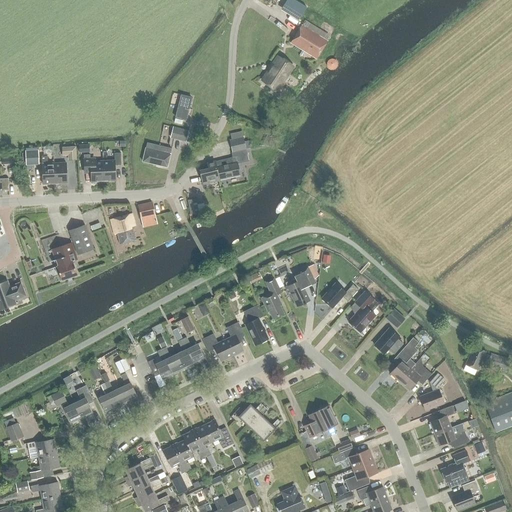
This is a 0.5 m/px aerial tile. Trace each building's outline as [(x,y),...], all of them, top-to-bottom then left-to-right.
[(327,41),(301,26),(290,43),(316,59),(327,41)] [(275,89),(280,81),(282,83),(293,67),(277,57),(261,81),(275,89)] [(326,64),(326,65),(326,66),(327,66),(327,67),(328,68),(329,69),(330,69),(331,70),(332,70),(333,69),(334,69),(335,68),(336,67),(336,66),(337,65),(337,64),(336,63),(336,62),(336,61),(335,61),(335,60),(334,60),(333,60),(333,59),(332,59),(331,59),(330,59),(330,60),(329,60),(328,60),(328,61),(327,61),(327,62),(327,63),(326,64)] [(191,98),(182,95),(179,107),(178,107),(175,117),(185,120),(191,98)] [(188,131),(173,127),(170,137),(186,141),(188,131)] [(229,140),(232,153),(246,150),(243,137),(229,140)] [(142,162),(167,167),(171,149),(146,143),(142,162)] [(89,145),(78,146),(78,153),(89,153),(89,145)] [(61,148),(61,156),(76,155),(76,147),(61,148)] [(24,151),(25,166),(39,165),(38,150),(24,151)] [(114,166),(121,165),(120,153),(114,153),(114,161),(102,161),(103,181),(115,181),(114,166)] [(91,182),(103,181),(102,161),(94,162),(94,158),(90,158),(90,155),(83,155),(84,174),(90,174),(91,182)] [(14,164),(14,156),(0,156),(1,165),(14,164)] [(53,164),(47,164),(47,156),(41,156),(41,164),(42,184),(54,184),(53,164)] [(235,157),(214,162),(218,180),(240,176),(237,162),(235,157)] [(206,164),(200,170),(203,185),(219,181),(218,180),(214,162),(206,164)] [(54,184),(67,183),(66,163),(53,164),(54,184)] [(0,194),(1,195),(1,191),(8,191),(8,179),(0,179),(0,194)] [(190,214),(198,212),(195,198),(187,200),(190,214)] [(137,206),(140,219),(155,216),(151,202),(137,206)] [(132,214),(110,220),(114,235),(117,234),(120,245),(136,240),(132,227),(135,226),(132,214)] [(68,231),(77,255),(93,249),(84,225),(68,231)] [(51,250),(52,250),(56,260),(51,261),(51,262),(56,260),(58,266),(53,267),(54,268),(56,274),(58,273),(61,281),(77,275),(72,262),(77,260),(71,243),(51,250)] [(308,267),(302,270),(294,274),(297,282),(285,288),(289,296),(291,295),(296,307),(309,301),(303,289),(315,283),(308,267)] [(322,273),(321,281),(328,282),(329,274),(322,273)] [(279,306),(281,305),(276,295),(281,293),(274,278),(265,282),(270,294),(261,298),(267,312),(269,311),(272,319),(283,313),(279,306)] [(7,281),(0,283),(0,309),(0,310),(15,305),(14,300),(26,296),(21,283),(13,286),(13,287),(9,288),(7,281)] [(332,308),(342,297),(347,302),(358,290),(352,285),(345,293),(335,284),(321,299),(332,308)] [(236,297),(233,291),(227,294),(230,300),(236,297)] [(348,322),(351,325),(351,326),(352,327),(353,327),(360,333),(375,316),(371,312),(379,304),(364,291),(354,303),(360,308),(348,322)] [(245,325),(254,346),(268,339),(258,319),(263,317),(258,305),(244,312),(249,323),(245,325)] [(404,319),(394,309),(387,317),(397,326),(404,319)] [(183,327),(191,323),(188,316),(180,321),(183,327)] [(231,337),(224,340),(232,356),(243,351),(237,339),(243,335),(237,323),(226,328),(231,337)] [(399,341),(400,339),(389,329),(374,345),(384,354),(388,350),(394,355),(403,344),(399,341)] [(221,361),(232,356),(224,340),(217,343),(213,334),(202,340),(208,352),(215,349),(221,361)] [(162,337),(156,340),(160,348),(166,346),(162,337)] [(186,337),(182,340),(194,364),(204,359),(197,344),(191,347),(186,337)] [(398,364),(390,374),(399,382),(411,369),(415,364),(409,359),(417,350),(414,348),(418,343),(413,338),(393,360),(398,364)] [(182,351),(176,354),(183,369),(194,364),(182,340),(177,342),(182,351)] [(485,352),(474,346),(465,365),(466,365),(463,370),(474,375),(476,370),(477,370),(482,360),(488,363),(487,366),(506,372),(510,360),(491,354),(490,357),(484,354),(485,352)] [(165,347),(161,349),(173,374),(183,369),(176,354),(170,357),(165,347)] [(162,379),(173,374),(161,349),(157,352),(161,361),(155,364),(153,360),(147,362),(154,377),(160,374),(162,379)] [(129,369),(124,358),(114,363),(120,374),(129,369)] [(411,369),(399,382),(408,390),(417,380),(422,385),(431,374),(422,367),(421,368),(416,363),(415,364),(411,369)] [(93,380),(100,377),(94,364),(87,367),(93,380)] [(105,373),(100,375),(104,383),(109,380),(105,373)] [(125,385),(119,388),(126,403),(137,398),(125,373),(121,375),(125,385)] [(443,403),(437,387),(444,380),(437,373),(429,382),(433,392),(420,397),(425,410),(443,403)] [(126,403),(119,388),(113,391),(108,381),(104,383),(116,408),(126,403)] [(105,413),(116,408),(104,383),(100,385),(104,395),(98,398),(105,413)] [(80,400),(74,403),(81,418),(92,413),(88,404),(93,402),(86,386),(76,390),(80,400)] [(458,389),(451,392),(455,399),(449,402),(451,406),(464,399),(458,389)] [(81,418),(74,403),(68,406),(61,391),(51,396),(54,401),(56,406),(61,404),(71,423),(81,418)] [(511,425),(511,392),(485,403),(495,432),(511,425)] [(238,417),(250,429),(262,416),(267,410),(268,410),(260,403),(260,404),(255,409),(250,404),(238,417)] [(336,434),(332,426),(337,424),(328,406),(318,411),(330,436),(336,434)] [(452,406),(439,411),(441,418),(429,423),(434,434),(451,428),(446,417),(455,413),(452,406)] [(325,439),(330,436),(318,411),(308,416),(311,422),(303,425),(309,438),(322,432),(325,439)] [(280,423),(281,423),(277,419),(277,420),(272,425),(262,416),(250,429),(263,441),(275,428),(280,423)] [(13,418),(4,421),(6,427),(5,427),(11,441),(23,436),(18,422),(15,423),(13,418)] [(215,420),(204,425),(212,442),(219,439),(221,441),(219,442),(222,449),(233,444),(225,427),(220,430),(215,420)] [(453,448),(468,442),(463,431),(462,423),(451,428),(434,434),(438,446),(450,441),(453,448)] [(206,448),(205,446),(212,442),(204,425),(193,430),(206,457),(211,454),(207,448),(206,448)] [(184,440),(190,452),(198,449),(199,452),(197,452),(201,459),(206,457),(193,430),(182,436),(184,440)] [(353,438),(360,435),(358,430),(350,433),(353,438)] [(36,448),(38,457),(57,453),(54,439),(37,443),(37,441),(27,443),(28,449),(36,448)] [(186,472),(191,469),(188,463),(186,463),(185,460),(193,457),(190,452),(184,440),(174,445),(186,472)] [(339,452),(352,447),(349,440),(336,445),(339,452)] [(181,474),(186,472),(174,445),(162,451),(170,467),(178,464),(179,467),(178,467),(181,474)] [(318,458),(312,445),(304,449),(311,462),(318,458)] [(343,452),(331,456),(334,464),(344,461),(345,463),(350,461),(353,469),(373,461),(368,450),(346,458),(343,452)] [(466,475),(462,464),(469,461),(465,451),(452,456),(455,464),(440,470),(445,483),(466,475)] [(42,472),(43,472),(43,470),(59,467),(57,453),(38,457),(40,466),(32,468),(33,472),(29,473),(31,480),(43,478),(42,472)] [(145,474),(142,467),(151,463),(154,468),(161,465),(156,453),(149,457),(149,458),(139,463),(125,470),(128,476),(124,478),(126,482),(145,474)] [(258,475),(261,473),(272,468),(268,459),(253,466),(258,475)] [(377,473),(373,461),(353,469),(355,476),(344,480),(349,492),(365,485),(363,478),(377,473)] [(493,473),(487,476),(489,482),(495,480),(493,473)] [(148,480),(145,474),(126,482),(128,487),(132,485),(135,491),(159,479),(157,475),(148,480)] [(171,480),(178,495),(188,490),(181,476),(171,480)] [(154,494),(151,488),(161,483),(159,479),(135,491),(138,497),(134,498),(136,503),(154,494)] [(17,493),(23,492),(23,489),(29,488),(27,481),(15,483),(17,493)] [(470,494),(478,491),(475,481),(462,486),(464,493),(452,497),(451,497),(456,511),(457,510),(474,503),(474,504),(470,494)] [(40,491),(42,500),(60,496),(57,482),(41,486),(40,484),(30,487),(32,493),(40,491)] [(283,500),(284,501),(276,504),(279,511),(291,511),(294,511),(293,511),(295,511),(305,508),(298,493),(294,486),(281,492),(284,499),(283,500)] [(370,492),(368,486),(357,491),(360,501),(363,500),(365,507),(370,505),(387,499),(382,487),(370,492)] [(238,501),(232,503),(236,511),(248,511),(238,490),(234,492),(238,501)] [(252,509),(260,505),(254,493),(246,497),(252,509)] [(157,500),(154,494),(136,503),(138,507),(142,506),(145,511),(159,505),(169,500),(167,496),(157,500)] [(329,494),(324,496),(326,503),(332,501),(329,494)] [(346,501),(344,495),(334,499),(337,505),(346,501)] [(52,511),(63,510),(60,496),(42,500),(44,509),(35,511),(52,511)] [(223,497),(218,499),(224,511),(236,511),(232,503),(227,506),(223,497)] [(212,511),(208,503),(212,511),(224,511),(218,499),(214,501),(218,510),(214,511),(212,511)] [(384,511),(391,510),(387,499),(370,505),(373,511),(372,511),(384,511)] [(498,511),(505,509),(502,501),(485,508),(486,511),(498,511)] [(212,511),(208,503),(198,508),(199,511),(212,511)]
